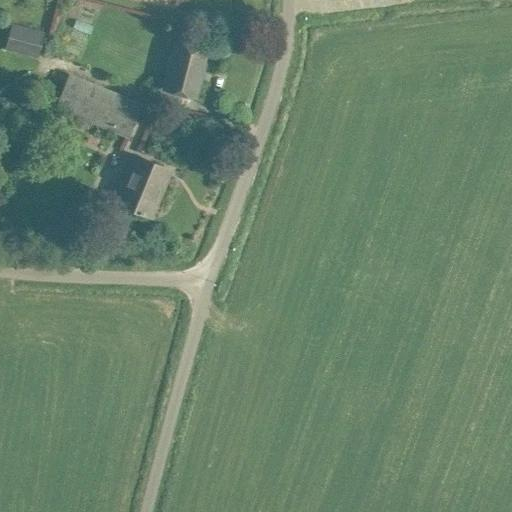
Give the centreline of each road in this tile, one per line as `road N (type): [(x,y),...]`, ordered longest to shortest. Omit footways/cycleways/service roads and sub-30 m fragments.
road 1 (unclassified): [(207,287),(277,84),(288,0)]
road 2 (unclassified): [(147,511),(207,287)]
road 3 (unclassified): [(0,271),(207,287)]
